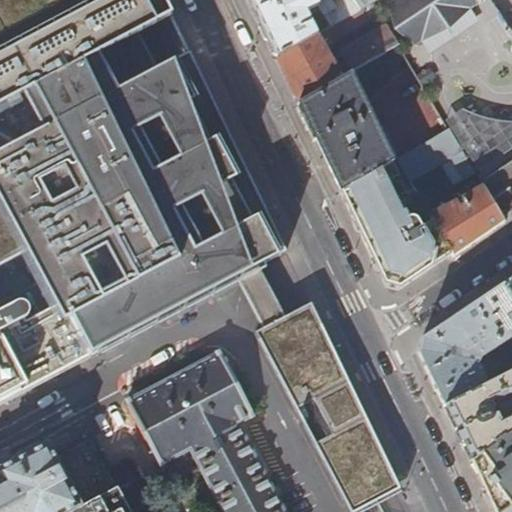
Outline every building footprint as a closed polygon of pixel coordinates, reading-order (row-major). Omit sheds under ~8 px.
[(66,309),(90,354),(238,276),(264,326),(256,331),(349,508),(398,484),(311,304),(284,316),(260,265),(274,259),(286,253),(190,52),(158,69),(139,33),(172,16),(164,0),(0,0),(0,267),(35,249),(59,293),(26,311),(24,321),(45,311),(47,310),(62,302),(66,309)] [(248,0),(276,58),(317,34),(306,11),(318,5),(314,0),(248,0)] [(314,0),(318,5),(331,26),(359,10),(353,0),(314,0)] [(353,0),(359,10),(372,2),(375,0),(353,0)] [(511,0),(395,0),(388,5),(394,29),(415,43),(401,52),(449,131),(474,174),(478,181),(482,188),(501,220),(511,212),(511,33),(489,0),(511,0)] [(372,2),(359,10),(331,26),(317,34),(276,58),(286,79),(298,104),(350,75),(398,46),(387,27),(340,54),(344,62),(333,68),(326,55),(331,52),(329,48),(341,40),(340,37),(379,14),(372,2)] [(350,75),(298,104),(321,151),(335,181),(341,192),(392,163),(350,75)] [(410,182),(451,158),(464,180),(474,174),(449,131),(397,160),(410,182)] [(419,197),(410,182),(397,160),(392,163),(341,192),(350,212),(359,230),(419,197)] [(478,181),(474,174),(464,180),(472,193),(482,188),(478,181)] [(478,241),(504,224),(501,220),(482,188),(472,193),(468,195),(464,188),(457,192),(461,200),(464,206),(458,210),(455,204),(431,217),(451,252),(454,257),(478,241)] [(451,252),(431,217),(419,197),(359,230),(377,267),(385,284),(399,287),(420,273),(451,252)] [(464,206),(461,200),(455,204),(458,210),(464,206)] [(511,277),(502,284),(511,299),(511,277)] [(511,299),(502,284),(454,317),(422,339),(418,353),(428,375),(444,408),(489,385),(480,364),(481,358),(483,357),(487,362),(496,357),(492,351),(511,337),(511,299)] [(24,321),(26,311),(20,301),(0,312),(0,328),(16,359),(0,368),(0,367),(0,402),(81,359),(65,326),(55,331),(45,311),(24,321)] [(90,354),(66,309),(62,302),(47,310),(45,311),(55,331),(65,326),(81,359),(90,354)] [(16,359),(0,328),(0,367),(0,368),(16,359)] [(252,412),(218,349),(124,402),(159,461),(189,445),(223,511),(286,511),(239,419),(252,412)] [(511,372),(489,385),(444,408),(452,425),(464,449),(470,462),(511,431),(511,416),(500,421),(497,415),(494,417),(492,411),(494,410),(491,403),(511,393),(511,372)] [(505,511),(511,507),(511,431),(470,462),(480,473),(477,476),(486,487),(483,489),(492,499),(489,501),(496,511),(505,511)] [(0,511),(67,511),(81,504),(46,443),(0,467),(0,477),(1,479),(0,479),(0,511)] [(67,511),(129,511),(116,486),(81,504),(67,511)]
